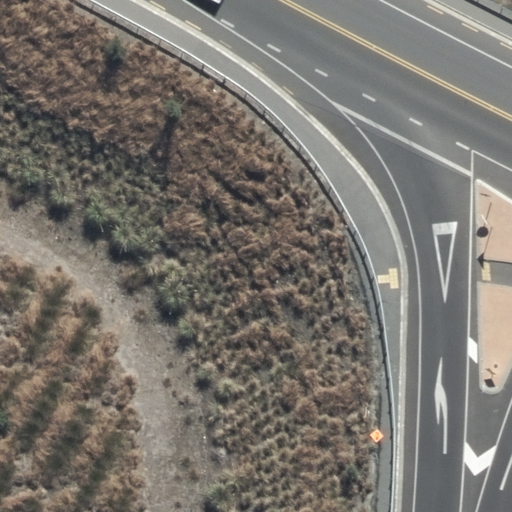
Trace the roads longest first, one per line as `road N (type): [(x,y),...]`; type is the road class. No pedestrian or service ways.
road 1 (motorway): [(433,511),(439,221),(389,98),(335,28)]
road 2 (tertiary): [(335,28),(511,117)]
